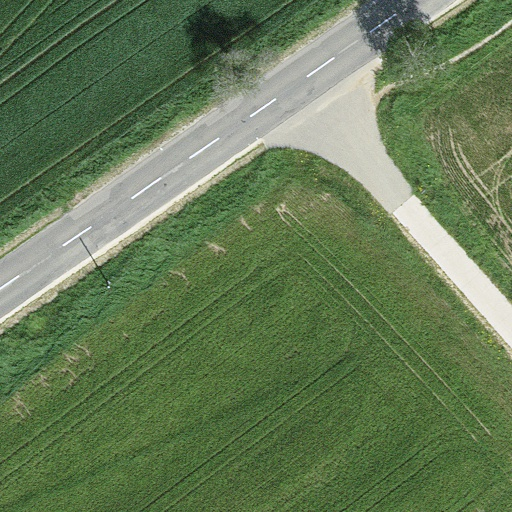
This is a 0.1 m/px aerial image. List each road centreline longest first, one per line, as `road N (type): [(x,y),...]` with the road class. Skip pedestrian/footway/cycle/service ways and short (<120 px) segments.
road 1 (tertiary): [(0,286),(427,0)]
road 2 (track): [(511,307),(378,152),(262,114)]
road 3 (track): [(0,247),(262,114)]
